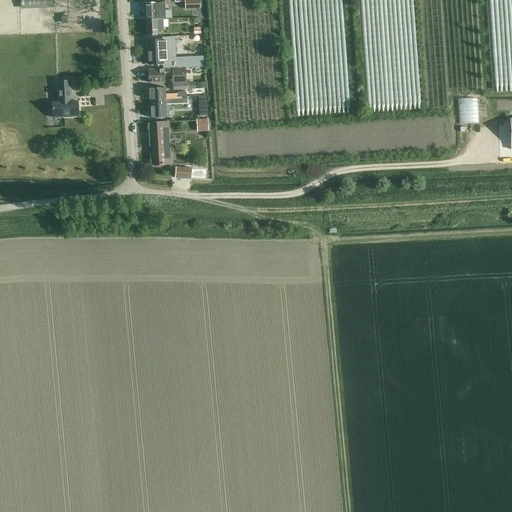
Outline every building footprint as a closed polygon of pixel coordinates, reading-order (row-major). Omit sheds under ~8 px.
[(20,0),(21,7),(26,7),(26,9),(53,8),(52,0),(20,0)] [(198,0),(185,1),(185,9),(199,8),(198,0)] [(145,20),(160,19),(163,19),(165,18),(164,3),(162,3),(145,4),(145,20)] [(163,30),(163,19),(146,20),(147,35),(157,35),(157,31),(163,30)] [(162,41),(147,41),(147,52),(164,52),(169,51),(169,44),(185,43),(185,37),(182,37),(166,37),(166,40),(162,41)] [(169,59),(169,51),(164,52),(147,52),(148,64),(162,63),(167,63),(167,69),(185,69),(196,68),(196,61),(184,62),(183,58),(169,59)] [(171,83),(186,83),(185,69),(167,69),(148,70),(149,82),(164,81),(164,76),(171,76),(171,83)] [(58,103),(52,103),(52,118),(78,116),(78,101),(71,102),(70,89),(70,80),(57,81),(57,89),(58,103)] [(165,94),(165,87),(149,88),(150,100),(170,100),(170,98),(181,97),(185,97),(185,92),(177,92),(177,94),(165,94)] [(170,100),(150,100),(150,112),(150,119),(169,118),(169,111),(166,111),(165,105),(170,105),(179,104),(181,104),(187,104),(187,99),(170,100)] [(207,119),(196,120),(197,132),(207,131),(207,119)] [(161,123),(151,123),(153,165),(170,164),(168,131),(161,131),(161,123)] [(176,167),(175,178),(191,178),(191,168),(176,167)]
